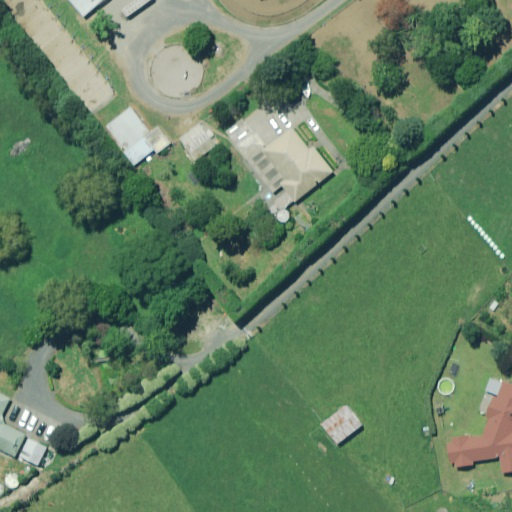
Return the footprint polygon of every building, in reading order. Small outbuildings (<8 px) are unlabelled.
[(102,0),(71,0),(84,15),(102,0)] [(153,133),(135,108),(111,126),(137,162),(154,150),(146,139),(153,133)] [(286,187),(290,192),(277,202),(285,212),(298,202),(298,203),(337,172),(318,148),(314,151),(296,127),(269,148),(247,119),(230,133),(277,193),(286,187)] [(214,138),(202,124),(183,140),(195,154),(214,138)] [(475,440),(474,436),(454,439),(455,443),(450,443),(453,466),(458,465),(459,469),(478,466),(477,462),(502,459),(505,475),(511,473),(511,382),(508,381),(502,397),(498,396),(489,419),(493,420),(486,438),(475,440)] [(1,423),(13,399),(0,393),(0,450),(1,448),(15,455),(26,435),(1,423)] [(366,426),(351,406),(326,425),(341,445),(366,426)]
